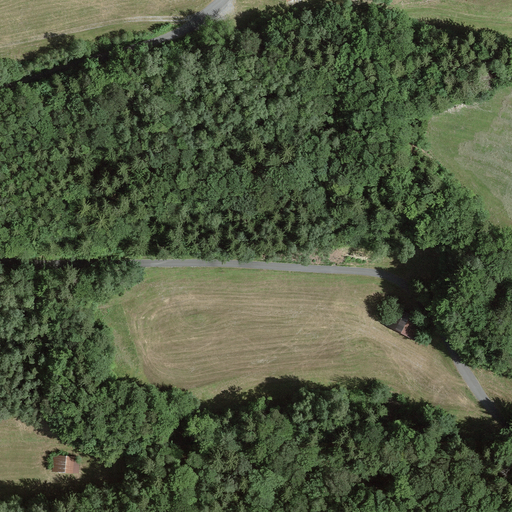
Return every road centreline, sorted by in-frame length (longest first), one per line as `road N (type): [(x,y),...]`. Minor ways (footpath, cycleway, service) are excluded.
road 1 (unclassified): [(511,429),(415,292),(383,274),(0,260)]
road 2 (unclassified): [(0,87),(171,34),(220,0)]
